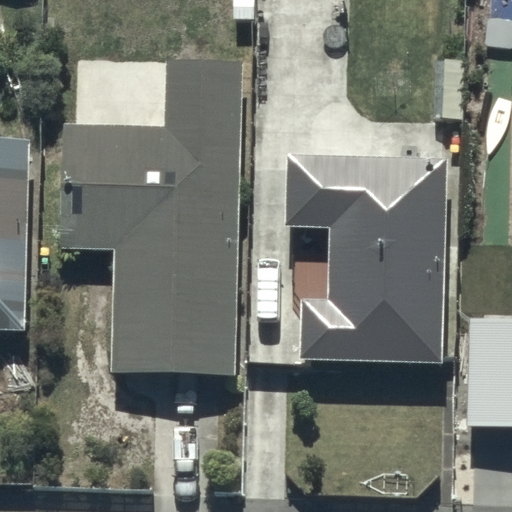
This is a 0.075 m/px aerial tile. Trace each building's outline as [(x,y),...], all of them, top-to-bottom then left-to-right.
[(215,0),(175,0),(175,46),(215,46),(215,0)] [(170,123),(72,122),(71,244),(120,244),(119,372),(239,373),(242,55),(170,54),(170,123)] [(34,140),(0,139),(0,330),(29,331),(34,140)] [(453,154),(290,154),(290,226),(338,227),(338,304),(305,304),(305,363),(452,364),(453,154)] [(511,320),(478,319),(476,425),(511,425),(511,320)]
